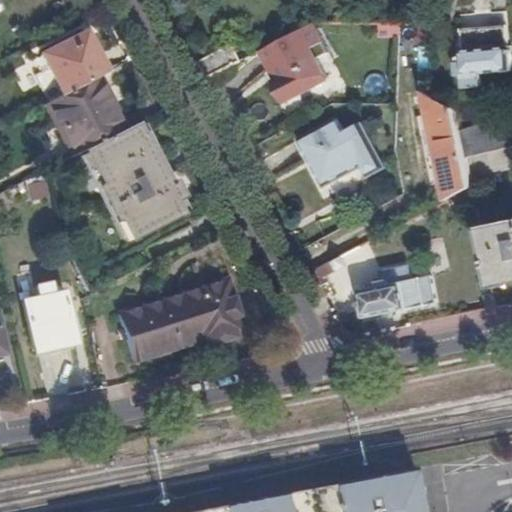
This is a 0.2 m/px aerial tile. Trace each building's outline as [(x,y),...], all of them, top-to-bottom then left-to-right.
[(328,55),(312,25),(262,51),(271,69),(272,68),(277,78),(271,82),(282,103),(327,80),(317,60),(328,55)] [(465,89),(482,87),(481,75),(511,71),(511,65),(510,48),(508,48),(507,29),(462,31),(463,51),(461,52),(462,64),(457,64),(458,77),(463,76),(465,89)] [(86,33),(68,42),(71,48),(88,38),(86,33)] [(94,80),(106,73),(88,38),(71,48),(68,42),(40,56),(48,72),(40,77),(52,101),(94,80)] [(198,64),(207,80),(240,62),(231,44),(198,64)] [(52,101),(49,102),(77,156),(85,152),(122,133),(94,80),(52,101)] [(424,92),(447,202),(455,197),(472,188),(466,159),(459,129),(455,109),(430,96),(424,92)] [(511,147),(511,113),(459,129),(466,159),(511,147)] [(368,179),(383,170),(360,125),(343,134),(337,122),(298,143),(323,189),(350,174),(348,170),(359,164),(368,179)] [(142,141),(135,126),(122,133),(85,152),(102,186),(100,190),(116,222),(120,222),(130,241),(179,217),(172,203),(179,199),(172,185),(168,188),(144,140),(142,141)] [(44,179),(26,183),(30,201),(48,197),(44,179)] [(476,207),(472,188),(455,197),(458,211),(476,207)] [(511,223),(481,230),(493,289),(511,284),(511,223)] [(365,318),(426,306),(420,279),(412,281),(412,277),(383,283),(384,287),(360,292),(365,318)] [(198,350),(245,336),(228,282),(118,316),(132,363),(196,343),(198,350)] [(72,344),(75,344),(64,292),(53,295),(50,284),(35,288),(37,298),(22,302),(33,353),(35,352),(35,350),(72,343),(72,344)] [(206,511),(421,511),(413,470),(243,504),(206,511)]
